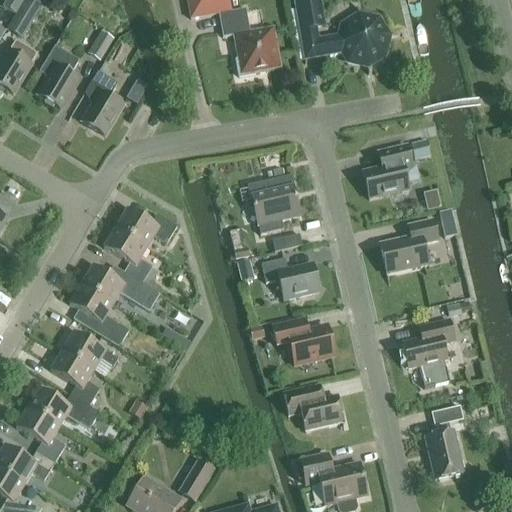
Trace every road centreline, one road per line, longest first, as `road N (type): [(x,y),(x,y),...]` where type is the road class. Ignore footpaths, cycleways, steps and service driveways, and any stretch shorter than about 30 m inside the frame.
road 1 (residential): [(408,511),(316,117)]
road 2 (residential): [(85,209),(130,152),(316,117)]
road 3 (residential): [(0,354),(85,209)]
